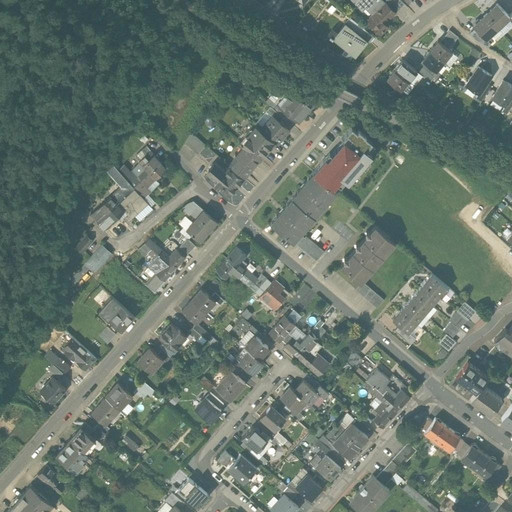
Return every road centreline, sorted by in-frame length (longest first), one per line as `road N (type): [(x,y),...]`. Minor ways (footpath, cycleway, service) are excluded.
road 1 (residential): [(0,491),(241,218)]
road 2 (residential): [(241,218),(429,384)]
road 3 (residential): [(241,218),(359,76)]
road 4 (residential): [(319,511),(429,384)]
road 5 (residential): [(230,492),(210,474),(208,452),(285,366)]
road 6 (unclassified): [(511,258),(480,229),(476,197),(440,162),(404,146)]
road 7 (residential): [(239,0),(359,76)]
road 8 (residential): [(359,76),(456,0)]
